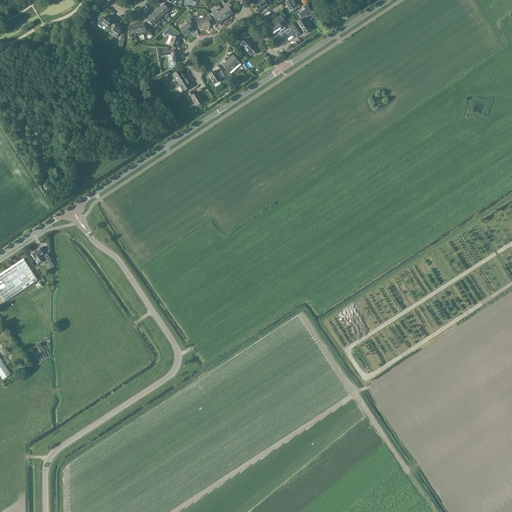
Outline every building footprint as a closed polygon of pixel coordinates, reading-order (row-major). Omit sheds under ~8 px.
[(260,0),(254,4),(259,12),(268,6),(265,0),(264,0),(260,0)] [(292,0),(285,0),(287,2),(285,3),(289,10),(288,11),(290,14),(297,10),(296,8),(299,6),(297,2),(294,3),(292,0)] [(226,8),(222,11),(227,18),(233,14),(231,11),(233,9),(229,3),(224,6),(226,8)] [(164,5),(159,8),(167,17),(169,15),(167,13),(169,10),(164,5)] [(167,17),(159,8),(155,12),(161,18),(163,16),(165,19),(167,17)] [(221,22),(227,18),(222,11),(219,13),(217,10),(212,13),(216,20),(219,18),(221,22)] [(161,18),(155,12),(151,16),(159,25),(161,23),(159,20),(161,18)] [(196,20),(195,20),(196,22),(197,22),(199,29),(200,29),(200,30),(204,29),(203,28),(210,27),(208,22),(213,20),(211,18),(210,19),(209,15),(205,16),(206,19),(200,21),(200,19),(199,19),(196,20)] [(159,25),(151,16),(147,20),(152,26),(155,24),(157,26),(159,25)] [(272,21),(274,25),(269,28),(273,35),(283,29),(281,26),(283,25),(282,23),(284,21),(281,16),(272,21)] [(106,30),(108,32),(115,23),(113,21),(112,21),(107,17),(106,19),(104,18),(103,18),(99,24),(99,25),(101,26),(102,26),(103,25),(107,28),(106,30)] [(187,24),(180,29),(184,36),(193,30),(190,26),(192,24),(189,19),(186,22),(187,24)] [(296,23),(290,26),(293,31),(296,36),(301,33),(300,31),(301,30),(303,34),(311,30),(304,19),(297,23),(296,23)] [(118,25),(115,23),(108,32),(111,34),(113,32),(118,36),(123,30),(118,25)] [(167,35),(172,37),(169,46),(176,48),(180,39),(177,38),(178,35),(171,29),(167,35)] [(247,39),(241,45),(251,56),(254,53),(255,54),(260,49),(257,45),(253,49),(251,46),(252,45),(247,39)] [(176,64),(179,63),(178,53),(174,53),(174,50),(168,51),(168,50),(162,50),(163,56),(168,55),(171,55),(172,61),(169,61),(170,68),(175,67),(176,66),(176,64)] [(222,66),(226,69),(226,70),(224,72),(229,80),(233,77),(229,73),(240,63),(233,56),(222,66)] [(175,81),(177,84),(187,78),(185,76),(184,76),(180,70),(173,75),(176,81),(175,81)] [(215,71),(208,76),(214,85),(220,82),(222,86),(228,83),(224,77),(221,79),(215,71)] [(187,78),(177,84),(179,87),(180,86),(183,92),(191,87),(188,81),(187,78)] [(191,92),(186,96),(189,101),(192,99),(197,107),(203,103),(197,93),(193,95),(191,92)] [(31,254),(35,260),(38,264),(44,260),(44,259),(47,258),(49,261),(53,259),(49,253),(45,255),(46,256),(45,257),(43,254),(39,248),(31,254)] [(37,280),(27,265),(23,259),(0,274),(0,295),(5,302),(37,280)] [(0,358),(0,375),(3,380),(11,374),(0,358)]
